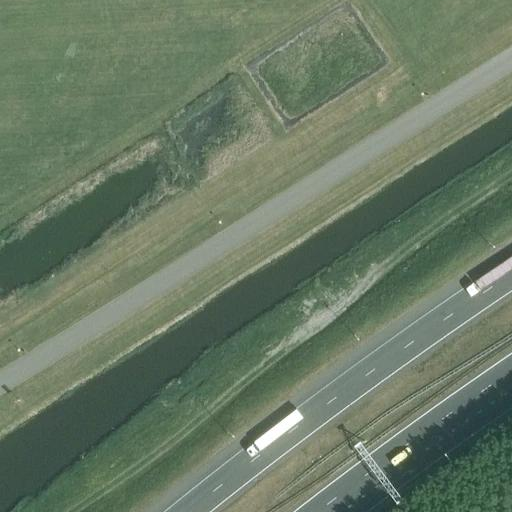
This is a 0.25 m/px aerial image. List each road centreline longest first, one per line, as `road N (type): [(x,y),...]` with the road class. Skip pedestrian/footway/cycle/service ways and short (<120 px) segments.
road 1 (motorway): [(511,276),(337,397),(193,511)]
road 2 (motorway): [(375,475),(511,375)]
road 3 (motorway): [(375,475),(511,391)]
